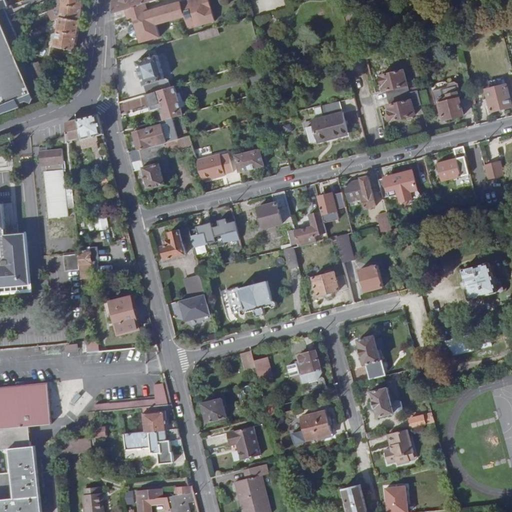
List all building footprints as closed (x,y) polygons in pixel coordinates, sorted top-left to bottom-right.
[(0,0),(0,114),(22,107),(21,104),(28,101),(33,103),(35,98),(42,95),(38,85),(30,66),(22,46),(20,42),(18,37),(17,35),(12,22),(9,17),(5,8),(8,7),(5,0),(0,0)] [(124,9),(147,3),(146,0),(140,0),(139,0),(138,0),(114,0),(115,12),(124,9)] [(190,27),(216,19),(211,0),(187,0),(182,2),(181,0),(152,9),(153,10),(150,11),(134,16),(135,18),(142,41),(161,35),(157,23),(186,14),(190,27)] [(147,3),(124,9),(127,20),(135,18),(134,16),(150,11),(147,3)] [(83,7),(63,6),(62,17),(81,21),(83,12),(83,7)] [(81,21),(62,17),(60,26),(59,30),(78,35),(81,21)] [(219,33),(217,28),(201,33),(203,38),(219,33)] [(78,35),(59,30),(59,32),(56,46),(70,49),(70,52),(75,53),(78,35)] [(137,62),(147,95),(170,88),(169,86),(168,83),(167,81),(165,81),(165,80),(157,56),(151,58),(150,54),(143,56),(143,60),(137,62)] [(64,68),(70,70),(72,67),(73,63),(67,61),(64,68)] [(39,63),(30,66),(38,85),(47,81),(39,63)] [(384,85),(387,98),(418,90),(417,87),(409,89),(404,70),(380,76),(382,85),(384,85)] [(444,120),(473,113),(470,98),(461,100),(459,93),(461,89),(459,79),(455,75),(449,77),(447,81),(431,85),(435,99),(439,98),(444,120)] [(264,92),(271,90),(268,80),(261,82),(264,92)] [(492,112),(511,107),(511,83),(487,90),(492,112)] [(165,119),(184,114),(177,86),(170,88),(147,95),(150,106),(155,105),(156,110),(162,108),(165,119)] [(410,96),(419,93),(418,90),(387,98),(390,110),(389,110),(391,120),(415,115),(410,96)] [(315,140),(326,137),(326,135),(350,129),(345,109),(310,118),(315,140)] [(70,141),(104,133),(99,114),(68,122),(70,141)] [(155,145),(157,145),(157,142),(153,142),(152,136),(162,132),(158,125),(135,132),(139,149),(155,145)] [(326,135),(326,137),(351,131),(350,129),(326,135)] [(157,145),(167,142),(165,136),(163,137),(162,132),(152,136),(153,142),(157,142),(157,145)] [(75,195),(72,167),(65,168),(64,153),(66,153),(65,140),(50,141),(50,134),(42,135),(43,155),(49,154),(49,160),(47,160),(52,217),(70,215),(68,206),(75,205),(75,202),(75,195)] [(192,144),(190,136),(167,142),(157,145),(155,145),(157,154),(192,144)] [(159,163),(157,154),(155,145),(139,149),(144,167),(143,167),(148,188),(166,184),(160,163),(159,163)] [(442,182),(471,175),(464,146),(454,149),(457,159),(438,164),(442,182)] [(240,172),(264,166),(260,150),(236,156),(240,172)] [(197,161),(202,182),(228,176),(222,154),(197,161)] [(489,179),(505,175),(501,159),(485,163),(489,179)] [(378,179),(382,193),(416,185),(413,171),(393,175),(378,179)] [(105,174),(97,176),(99,186),(108,184),(105,174)] [(377,206),(369,177),(361,179),(362,182),(346,185),(350,202),(364,199),(367,209),(377,206)] [(286,192),(273,195),(276,204),(259,208),(265,230),(285,225),(279,203),(288,201),(286,192)] [(322,210),(323,216),(338,212),(334,196),(334,194),(318,198),(322,210)] [(338,212),(347,209),(343,194),(334,196),(338,212)] [(91,200),(94,230),(107,229),(104,199),(91,200)] [(11,233),(10,227),(9,218),(6,218),(5,204),(0,204),(0,290),(38,287),(32,231),(11,233)] [(296,229),(300,245),(317,241),(316,235),(327,232),(323,216),(322,210),(310,213),(313,225),(296,229)] [(380,224),(382,231),(392,229),(389,216),(379,219),(380,224)] [(220,226),(213,228),(218,245),(218,247),(226,245),(225,242),(240,240),(236,222),(229,224),(227,219),(219,221),(220,226)] [(213,228),(212,223),(197,227),(197,229),(190,231),(192,239),(195,247),(208,244),(209,248),(218,245),(213,228)] [(190,231),(190,228),(181,230),(180,229),(170,231),(172,239),(166,240),(167,245),(162,247),(165,260),(186,254),(183,241),(192,239),(190,231)] [(338,236),(341,251),(349,249),(345,234),(338,236)] [(293,247),(283,249),(287,269),(297,267),(293,247)] [(81,268),(82,277),(93,276),(91,251),(79,252),(79,254),(81,268)] [(62,270),(81,268),(79,254),(60,255),(62,270)] [(200,271),(211,268),(210,262),(199,265),(200,271)] [(491,262),(462,270),(470,299),(497,292),(491,262)] [(379,266),(360,271),(366,292),(385,287),(379,266)] [(314,276),(319,296),(348,289),(345,275),(336,277),(334,271),(314,276)] [(196,297),(206,295),(202,276),(191,278),(196,297)] [(193,298),(196,297),(191,278),(188,279),(193,298)] [(268,279),(239,287),(244,308),(242,310),(242,313),(245,315),(248,314),(248,312),(256,310),(258,312),(262,311),(264,308),(271,306),(274,307),(277,307),(278,303),(277,301),(273,299),(268,279)] [(481,297),(483,306),(500,303),(499,294),(481,297)] [(131,296),(111,300),(119,333),(139,328),(131,296)] [(211,341),(218,340),(215,331),(212,332),(213,334),(209,335),(211,341)] [(358,339),(368,381),(385,377),(375,335),(358,339)] [(66,353),(78,351),(76,343),(64,346),(66,353)] [(251,351),(240,354),(244,370),(255,367),(251,351)] [(322,374),(316,351),(298,356),(299,362),(287,365),(288,373),(301,369),(303,378),(309,381),(318,379),(322,374)] [(0,470),(12,469),(11,449),(11,448),(10,430),(50,426),(47,382),(0,385),(0,470)] [(154,396),(107,402),(107,410),(142,407),(156,405),(167,404),(163,383),(152,384),(154,396)] [(371,392),(377,417),(394,414),(388,388),(371,392)] [(222,397),(202,402),(207,422),(227,417),(222,397)] [(98,406),(93,407),(93,412),(107,410),(107,402),(97,403),(98,406)] [(158,430),(177,428),(175,421),(166,421),(165,409),(157,410),(156,405),(142,407),(145,432),(158,430)] [(326,411),(301,418),(306,440),(332,434),(326,411)] [(411,428),(434,422),(432,413),(409,419),(411,428)] [(95,426),(95,436),(106,435),(105,425),(95,426)] [(241,460),(260,456),(253,426),(226,433),(229,445),(236,444),(241,460)] [(409,428),(389,434),(392,448),(385,449),(388,462),(397,459),(398,464),(411,461),(410,454),(414,452),(409,428)] [(159,441),(158,430),(145,432),(124,434),(125,449),(150,446),(151,453),(159,452),(160,462),(172,461),(170,440),(159,441)] [(68,439),(69,452),(92,450),(91,437),(68,439)] [(59,449),(60,462),(70,461),(69,452),(68,439),(59,448),(59,449)] [(0,511),(42,511),(36,447),(11,449),(12,469),(0,470),(0,511)] [(268,473),(266,464),(248,469),(250,477),(245,479),(235,481),(242,511),(248,511),(269,507),(261,475),(268,473)] [(342,489),(347,511),(366,511),(360,485),(342,489)] [(85,495),(86,511),(105,511),(104,493),(101,493),(100,487),(87,489),(88,494),(85,495)] [(165,487),(137,490),(139,511),(153,511),(153,505),(166,503),(167,510),(172,509),(169,496),(165,496),(165,487)] [(169,496),(172,509),(173,511),(190,511),(188,502),(190,502),(187,491),(169,496)] [(399,501),(400,511),(411,511),(410,500),(399,501)] [(381,502),(381,511),(400,511),(399,501),(381,502)]
